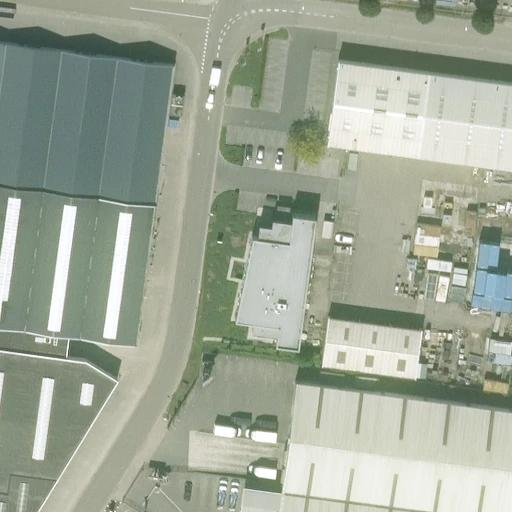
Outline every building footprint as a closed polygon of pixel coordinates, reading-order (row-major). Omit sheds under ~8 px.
[(0,183),(42,190),(61,50),(4,42),(0,73),(0,183)] [(117,57),(61,50),(42,190),(98,197),(117,57)] [(98,197),(154,205),(173,65),(117,57),(98,197)] [(326,143),(511,168),(511,83),(338,60),(326,143)] [(180,116),(183,95),(172,93),(169,114),(180,116)] [(0,183),(0,325),(24,329),(33,259),(42,190),(0,183)] [(33,259),(145,274),(154,205),(98,197),(42,190),(33,259)] [(275,335),(274,344),(297,347),(315,217),(291,213),(291,214),(275,212),(274,219),(271,219),(270,226),(258,224),(256,237),(252,236),(234,320),(252,322),(251,332),(275,335)] [(24,329),(67,335),(135,344),(145,274),(33,259),(24,329)] [(324,315),(319,364),(415,373),(419,324),(324,315)] [(0,347),(64,356),(67,335),(0,325),(0,347)] [(117,378),(98,366),(85,359),(64,356),(0,347),(0,511),(34,511),(45,495),(48,477),(56,478),(117,378)] [(280,489),(458,511),(511,511),(511,409),(295,381),(280,489)] [(458,511),(280,489),(277,511),(458,511)]
